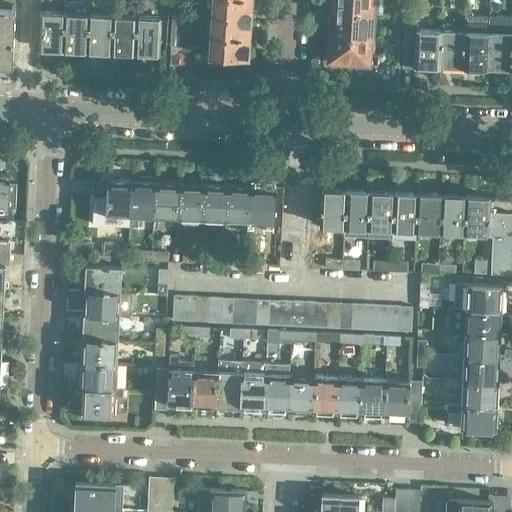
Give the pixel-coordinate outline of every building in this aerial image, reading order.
[(15,2),(14,0),(0,0),(0,58),(11,59),(12,59),(12,57),(12,43),(13,43),(14,8),(16,8),(16,2),(15,2)] [(251,0),(213,0),(210,55),(248,58),(251,0)] [(372,13),(373,0),(331,0),(331,10),(372,13)] [(183,12),(184,4),(174,3),(173,12),(183,12)] [(371,37),(372,13),(331,10),(331,11),(328,14),(328,22),(330,24),(329,35),(371,37)] [(63,48),(64,12),(40,11),(38,47),(63,48)] [(87,49),(88,13),(64,12),(63,48),(87,49)] [(182,20),(183,12),(173,12),(172,20),(184,21),(184,20),(182,20)] [(111,50),(112,14),(88,13),(87,49),(111,50)] [(135,51),(136,15),(112,14),(111,50),(135,51)] [(161,16),(136,15),(135,51),(159,53),(161,16)] [(183,45),(184,21),(172,20),(171,44),(183,45)] [(511,69),(511,44),(511,22),(489,22),(489,32),(487,68),(511,69)] [(439,66),(441,29),(416,28),(416,32),(404,31),(403,44),(416,45),(415,65),(439,66)] [(463,67),(464,31),(441,29),(439,66),(463,67)] [(487,68),(489,32),(464,31),(463,67),(487,68)] [(370,52),(371,37),(329,35),(329,41),(326,43),(326,51),(328,54),(328,60),(330,60),(333,63),(338,64),(340,61),(377,64),(378,53),(370,52)] [(415,69),(415,65),(416,45),(403,44),(402,68),(415,69)] [(10,174),(0,173),(0,209),(8,210),(10,174)] [(129,225),(130,215),(131,179),(107,178),(106,197),(94,197),(92,224),(129,225)] [(153,217),(155,180),(131,179),(130,215),(153,217)] [(177,218),(179,182),(155,180),(153,217),(177,218)] [(201,219),(203,183),(179,182),(177,218),(201,219)] [(225,220),(227,184),(203,183),(201,219),(225,220)] [(249,221),(251,185),(227,184),(225,220),(249,221)] [(276,186),(251,185),(249,221),(274,222),(276,186)] [(344,225),(346,189),(321,188),(319,224),(344,225)] [(367,226),(369,190),(346,189),(344,225),(367,226)] [(392,227),(394,191),(369,190),(367,226),(392,227)] [(416,228),(418,192),(394,191),(392,227),(416,228)] [(440,230),(441,194),(418,192),(416,228),(440,230)] [(464,231),(465,195),(441,194),(440,230),(464,231)] [(511,243),(511,212),(489,212),(490,196),(465,195),(464,231),(488,232),(488,234),(492,234),(491,273),(511,274),(511,243)] [(0,240),(0,253),(10,254),(10,241),(0,240)] [(104,242),(103,254),(116,254),(117,242),(104,242)] [(152,260),(152,250),(135,250),(134,259),(152,260)] [(169,251),(152,250),(152,260),(169,260),(169,251)] [(200,261),(200,252),(183,251),(183,260),(200,261)] [(217,253),(200,252),(200,261),(217,262),(217,253)] [(439,252),(438,263),(438,273),(456,273),(456,264),(451,264),(451,257),(447,252),(439,252)] [(9,266),(10,254),(0,253),(0,264),(5,265),(5,266),(9,266)] [(247,264),(248,254),(231,253),(231,263),(247,264)] [(265,255),(248,254),(247,264),(265,265),(265,255)] [(341,268),(342,258),(326,258),(326,268),(341,268)] [(360,259),(342,258),(341,268),(359,269),(360,259)] [(487,260),(475,259),(474,273),(486,273),(487,260)] [(391,270),(391,260),(374,260),(373,269),(391,270)] [(408,261),(391,260),(391,270),(408,271),(408,261)] [(438,273),(438,263),(422,263),(421,272),(438,273)] [(85,265),(84,289),(120,291),(121,266),(85,265)] [(430,280),(420,280),(420,293),(429,294),(430,280)] [(454,309),(466,309),(502,309),(503,284),(455,282),(454,309)] [(120,291),(84,289),(83,313),(119,315),(129,315),(130,292),(120,291)] [(429,307),(429,294),(420,293),(419,307),(429,307)] [(184,320),(185,294),(174,294),(173,319),(184,320)] [(195,320),(197,295),(185,294),(184,320),(195,320)] [(208,321),(209,295),(197,295),(195,320),(208,321)] [(219,321),(220,296),(209,295),(208,321),(219,321)] [(231,322),(232,296),(220,296),(219,321),(231,322)] [(243,322),(244,297),(232,296),(231,322),(243,322)] [(255,323),(256,297),(244,297),(243,322),(255,323)] [(267,323),(268,298),(256,297),(255,323),(267,323)] [(279,324),(280,299),(268,298),(267,323),(279,324)] [(291,325),(292,299),(280,299),(279,324),(291,325)] [(303,325),(305,300),(292,299),(291,325),(303,325)] [(315,326),(316,300),(305,300),(303,325),(315,326)] [(327,326),(328,301),(316,300),(315,326),(327,326)] [(339,327),(340,301),(328,301),(327,326),(339,327)] [(351,327),(352,302),(340,301),(339,327),(351,327)] [(363,328),(364,302),(352,302),(351,327),(363,328)] [(375,328),(376,303),(364,302),(363,328),(375,328)] [(387,329),(387,304),(376,303),(375,328),(387,329)] [(398,330),(400,304),(387,304),(387,329),(398,330)] [(412,305),(400,304),(398,330),(411,330),(412,305)] [(500,332),(502,309),(466,309),(465,331),(500,332)] [(118,339),(119,315),(83,313),(82,337),(118,339)] [(195,335),(196,326),(182,325),(182,334),(195,335)] [(208,336),(209,326),(196,326),(195,335),(208,336)] [(243,337),(244,328),(231,327),(230,336),(243,337)] [(257,328),(244,328),(243,337),(256,337),(257,328)] [(291,339),(292,330),(278,330),(278,339),(291,339)] [(315,340),(316,332),(292,330),(291,339),(315,340)] [(499,356),(500,332),(465,331),(464,354),(499,356)] [(340,342),(340,333),(316,332),(315,340),(340,342)] [(363,343),(364,334),(340,333),(340,342),(363,343)] [(387,344),(388,335),(364,334),(363,343),(387,344)] [(400,344),(400,336),(388,335),(387,344),(400,344)] [(117,363),(118,339),(82,337),(81,361),(117,363)] [(428,339),(418,339),(417,352),(427,353),(428,339)] [(426,366),(427,353),(417,352),(416,365),(426,366)] [(498,380),(499,356),(464,354),(462,379),(498,380)] [(116,387),(117,363),(81,361),(80,385),(116,387)] [(169,380),(169,368),(156,368),(156,380),(169,380)] [(191,405),(193,369),(169,368),(169,380),(168,404),(191,405)] [(214,406),(217,370),(193,369),(191,405),(214,406)] [(240,407),(242,371),(217,370),(214,406),(240,407)] [(264,408),(265,372),(242,371),(240,407),(264,408)] [(288,409),(290,373),(265,372),(264,408),(288,409)] [(312,410),(314,374),(290,373),(288,409),(312,410)] [(336,412),(338,375),(314,374),(312,410),(336,412)] [(360,413),(362,377),(338,375),(336,412),(360,413)] [(384,414),(386,378),(362,377),(360,413),(384,414)] [(410,391),(410,379),(386,378),(384,414),(407,415),(408,415),(410,391)] [(423,380),(410,379),(410,391),(422,391),(423,380)] [(497,404),(498,380),(462,379),(461,403),(497,404)] [(168,404),(169,380),(156,380),(155,409),(168,409),(168,404)] [(123,387),(116,387),(80,385),(79,410),(81,410),(80,415),(84,418),(92,418),(95,415),(96,410),(115,411),(115,396),(122,396),(123,387)] [(420,421),(422,391),(410,391),(408,415),(407,415),(407,420),(420,421)] [(496,429),(497,404),(461,403),(460,428),(496,429)] [(160,511),(161,476),(161,477),(150,476),(149,476),(147,510),(160,511)] [(172,511),(173,487),(174,477),(172,477),(162,477),(162,476),(161,476),(160,511),(172,511)] [(75,481),(74,507),(110,509),(110,508),(111,483),(75,481)] [(406,511),(408,488),(407,488),(397,488),(397,487),(396,487),(394,511),(406,511)] [(244,511),(246,490),(210,488),(208,511),(244,511)] [(419,511),(420,499),(420,488),(419,488),(419,489),(408,488),(406,511),(419,511)] [(322,493),(321,511),(357,511),(358,495),(322,493)] [(492,511),(493,501),(457,499),(447,499),(446,511),(492,511)]
